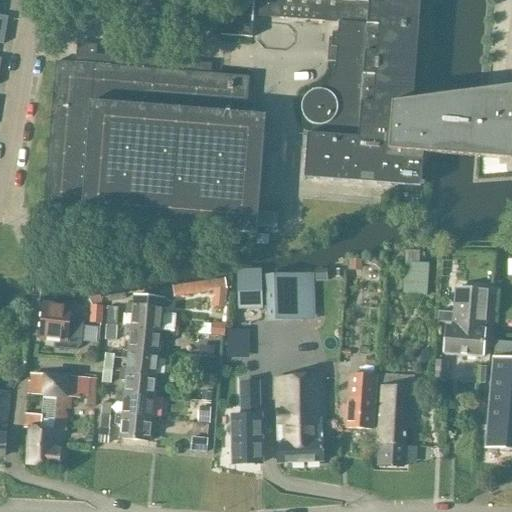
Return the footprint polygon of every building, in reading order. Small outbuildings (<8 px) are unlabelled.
[(223,0),(221,36),(222,36),(251,38),(253,16),(339,23),(338,33),(338,34),(333,33),(332,33),(332,39),(329,39),(327,62),(336,63),(335,67),(335,73),(333,78),(330,82),(325,91),(324,92),(321,91),(318,91),(315,92),(312,93),(309,95),(307,97),(305,99),(304,102),(302,104),(302,107),(302,110),(302,113),(303,116),(304,119),(306,121),(308,123),(311,125),(313,126),(310,135),(309,135),(308,135),(306,161),(305,173),(304,180),(306,180),(348,183),(394,187),(421,189),(423,160),(423,155),(424,155),(432,156),(432,155),(475,158),(482,159),(511,161),(511,81),(487,86),(480,88),(428,99),(414,102),(413,102),(420,0),(223,0)] [(0,13),(0,26),(7,28),(9,15),(0,13)] [(46,207),(46,210),(84,213),(83,221),(258,235),(267,118),(247,117),(250,79),(96,67),(96,55),(80,56),(78,65),(70,65),(57,64),(53,123),(56,123),(49,207),(46,207)] [(426,296),(428,266),(405,265),(403,295),(426,296)] [(302,276),(266,278),(267,319),(267,322),(274,321),(303,320),(302,276)] [(226,290),(225,279),(172,286),(174,298),(226,290)] [(262,283),(237,284),(237,310),(263,309),(262,283)] [(438,312),(438,323),(452,324),(453,321),(485,323),(487,293),(455,290),(453,313),(438,312)] [(100,297),(88,299),(91,306),(90,323),(97,323),(101,324),(102,308),(102,306),(100,297)] [(44,305),(41,339),(54,340),(53,349),(74,351),(81,346),(81,345),(83,321),(68,320),(69,307),(44,305)] [(126,326),(125,329),(131,329),(131,327),(135,328),(135,329),(160,332),(163,309),(138,307),(138,306),(127,305),(127,314),(133,314),(131,326),(126,326)] [(108,307),(106,327),(117,328),(118,308),(108,307)] [(447,327),(444,355),(482,358),(485,323),(453,321),(452,324),(452,328),(447,327)] [(88,323),(87,331),(96,332),(97,323),(90,323),(88,323)] [(210,335),(225,337),(226,325),(212,323),(210,335)] [(117,328),(106,327),(105,340),(116,341),(117,328)] [(123,348),(123,351),(129,351),(129,350),(133,351),(133,352),(158,354),(160,332),(135,329),(135,328),(131,327),(131,329),(125,329),(125,336),(130,337),(129,349),(123,348)] [(494,361),(486,449),(511,450),(511,346),(496,345),(495,362),(494,361)] [(121,370),(121,373),(127,373),(127,372),(130,372),(130,374),(156,376),(158,354),(133,352),(133,351),(129,350),(129,351),(123,351),(122,358),(128,358),(127,370),(121,370)] [(105,354),(103,371),(112,372),(114,355),(105,354)] [(197,375),(211,376),(213,376),(214,360),(198,358),(197,375)] [(435,361),(434,374),(447,374),(448,361),(435,361)] [(103,374),(102,383),(111,384),(112,372),(103,371),(103,374)] [(119,393),(118,395),(124,395),(125,394),(128,394),(128,396),(154,398),(156,376),(130,374),(130,372),(127,372),(127,373),(121,373),(120,380),(126,381),(125,393),(119,393)] [(371,411),(374,377),(351,375),(347,429),(373,431),(374,411),(371,411)] [(25,415),(24,429),(30,430),(27,466),(58,468),(63,410),(69,411),(70,397),(78,398),(78,395),(87,395),(87,407),(94,407),(96,380),(79,378),(79,380),(74,379),(67,379),(31,376),(27,396),(43,397),(42,416),(25,415)] [(279,465),(324,463),(320,376),(275,380),(279,465)] [(378,387),(374,446),(380,446),(380,445),(405,447),(406,427),(412,428),(415,378),(392,377),(378,376),(378,387)] [(234,466),(260,465),(259,386),(242,386),(242,418),(234,418),(234,466)] [(201,402),(211,402),(212,393),(202,393),(201,402)] [(0,457),(5,458),(10,395),(0,394),(0,457)] [(117,414),(116,417),(122,417),(122,416),(126,416),(126,418),(152,420),(154,398),(128,396),(128,394),(125,394),(124,395),(118,395),(118,402),(123,403),(122,414),(117,414)] [(102,406),(101,415),(110,416),(111,407),(102,406)] [(198,423),(206,424),(209,424),(210,408),(199,408),(198,423)] [(109,430),(110,416),(101,415),(100,430),(109,430)] [(150,442),(152,420),(126,418),(126,416),(122,416),(122,417),(116,417),(116,425),(121,425),(120,440),(150,442)] [(193,439),(192,453),(207,454),(208,440),(193,439)] [(380,446),(378,467),(403,468),(405,447),(380,445),(380,446)]
